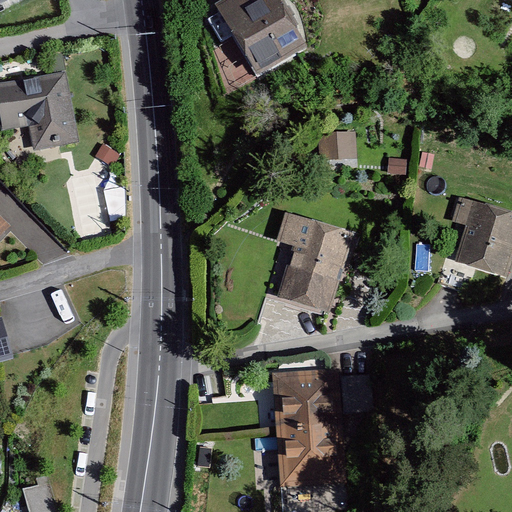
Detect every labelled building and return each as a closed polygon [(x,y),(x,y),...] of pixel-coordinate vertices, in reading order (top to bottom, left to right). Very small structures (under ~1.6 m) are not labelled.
[(222,0),(214,5),(255,76),(306,46),(296,27),(300,25),(285,0),(222,0)] [(66,70),(0,83),(0,119),(2,130),(28,125),(34,151),(80,142),(66,70)] [(320,161),(357,160),(357,131),(319,132),(320,161)] [(122,158),(105,147),(98,159),(115,169),(122,158)] [(407,159),(391,158),(390,175),(406,177),(407,159)] [(465,226),(455,261),(508,277),(511,262),(511,212),(458,197),(451,222),(465,226)] [(276,296),(331,313),(355,233),(283,211),(274,240),(291,245),(276,296)] [(0,235),(11,224),(0,214),(0,235)] [(0,360),(14,356),(2,314),(0,314),(0,360)] [(339,368),(272,373),(281,487),(348,482),(339,368)] [(53,511),(45,483),(23,489),(29,511),(53,511)]
